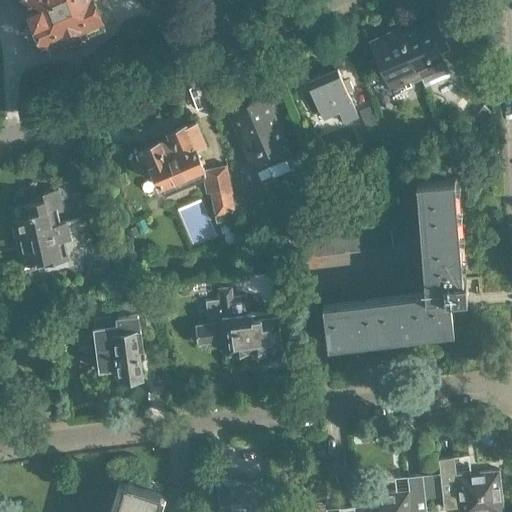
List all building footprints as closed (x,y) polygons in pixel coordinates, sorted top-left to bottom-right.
[(43,36),(44,39),(60,32),(65,44),(71,42),(73,47),(86,42),(83,37),(89,35),(84,23),(99,16),(91,0),(27,0),(37,22),(32,25),(30,29),(33,37),(38,38),(43,36)] [(437,17),(403,32),(426,84),(450,73),(441,50),(450,46),(437,17)] [(391,89),(421,76),(401,27),(376,38),(383,53),(376,56),(391,89)] [(350,81),(345,83),(338,67),(307,80),(324,119),(340,112),(345,123),(359,117),(349,92),(354,90),(350,81)] [(284,141),(265,97),(252,103),(252,104),(233,112),(232,111),(230,112),(249,156),(256,172),(291,156),(285,141),(284,141)] [(369,132),(382,126),(373,105),(359,111),(369,132)] [(206,144),(196,120),(170,132),(168,129),(151,136),(155,144),(135,153),(132,159),(136,169),(143,171),(145,170),(146,171),(153,168),(160,184),(162,183),(166,192),(171,194),(183,189),(184,187),(204,178),(207,192),(210,191),(212,192),(218,219),(234,215),(229,193),(232,192),(226,165),(204,170),(195,149),(206,144)] [(369,146),(383,145),(382,133),(367,135),(369,146)] [(453,311),(466,310),(464,296),(469,295),(468,278),(464,278),(456,177),(418,180),(427,292),(325,304),(329,341),(455,326),(453,311)] [(43,226),(60,222),(57,207),(63,206),(59,188),(43,192),(44,195),(28,198),(29,202),(10,206),(16,235),(39,230),(39,228),(43,227),(43,226)] [(39,230),(16,235),(22,265),(45,260),(46,264),(69,259),(65,241),(70,239),(66,221),(60,222),(43,226),(43,227),(39,228),(39,230)] [(378,223),(381,248),(392,246),(392,222),(378,223)] [(369,249),(381,248),(378,223),(367,225),(369,249)] [(358,250),(369,249),(367,225),(355,226),(358,250)] [(346,251),(358,250),(355,226),(343,227),(346,251)] [(332,228),(335,253),(346,251),(343,227),(332,228)] [(323,254),(335,253),(332,228),(320,230),(323,254)] [(311,255),(323,254),(320,230),(308,231),(311,255)] [(300,257),(311,255),(308,231),(297,232),(300,257)] [(288,258),(300,257),(297,232),(286,234),(288,258)] [(148,286),(125,289),(128,307),(150,304),(148,286)] [(233,296),(232,286),(219,288),(220,298),(206,300),(209,318),(216,317),(217,321),(196,324),(198,343),(226,340),(227,353),(252,349),(253,356),(266,354),(265,348),(282,345),(277,309),(250,312),(248,294),(233,296)] [(140,347),(144,346),(141,328),(140,328),(138,314),(118,316),(119,324),(115,324),(114,314),(95,317),(96,327),(95,327),(96,335),(88,336),(85,340),(87,358),(91,360),(99,359),(100,368),(119,366),(120,377),(143,374),(140,347)] [(439,458),(445,510),(459,508),(459,511),(504,511),(500,469),(457,474),(455,456),(439,458)] [(427,511),(423,474),(407,476),(409,489),(366,494),(367,511),(427,511)] [(263,511),(263,484),(262,477),(221,479),(222,511),(263,511)] [(153,511),(159,492),(132,484),(132,481),(126,480),(126,481),(123,481),(113,511),(153,511)]
